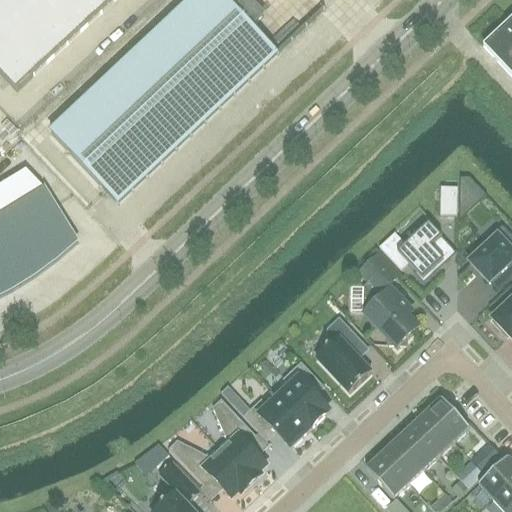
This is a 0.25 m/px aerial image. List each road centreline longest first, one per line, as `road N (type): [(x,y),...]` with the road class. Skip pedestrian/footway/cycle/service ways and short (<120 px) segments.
road 1 (secondary): [(0,378),(97,321),(443,0)]
road 2 (residential): [(274,511),(449,353),(511,420)]
